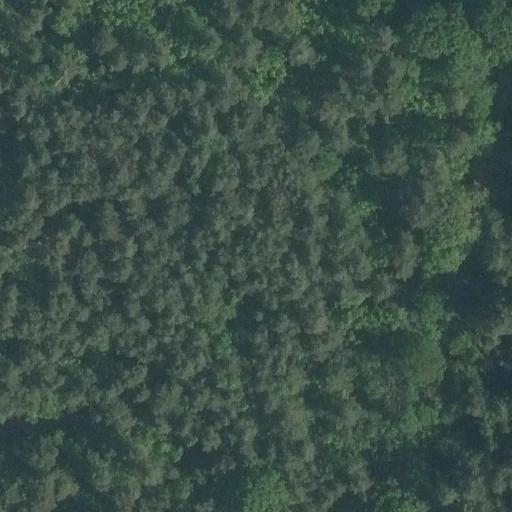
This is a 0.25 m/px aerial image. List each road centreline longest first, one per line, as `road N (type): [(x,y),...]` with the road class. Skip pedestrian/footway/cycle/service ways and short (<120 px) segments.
road 1 (track): [(511,62),(461,267),(420,511)]
road 2 (unknown): [(0,434),(70,419),(157,421),(191,440),(255,511)]
